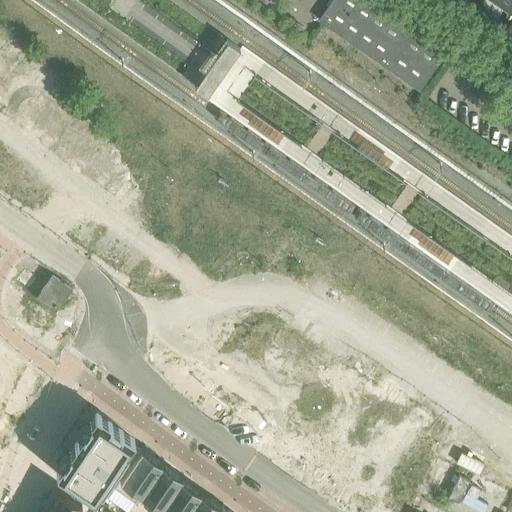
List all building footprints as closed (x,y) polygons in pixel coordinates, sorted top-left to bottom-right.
[(444,52),(369,0),(333,0),(320,19),(419,88),(444,52)] [(511,0),(494,0),(507,8),(511,0)] [(206,78),(198,89),(205,93),(212,82),(206,78)] [(56,308),(71,289),(52,275),(38,295),(56,308)] [(239,322),(206,368),(354,479),(404,511),(505,511),(464,485),(484,455),(444,429),(399,395),(377,425),(239,322)] [(96,413),(56,471),(59,473),(94,498),(111,473),(119,478),(138,451),(130,445),(134,439),(96,413)] [(119,478),(114,486),(135,500),(162,461),(141,447),(139,451),(138,451),(119,478)] [(162,461),(135,500),(136,501),(138,497),(156,510),(154,511),(155,511),(181,475),(162,461)] [(181,475),(155,511),(184,511),(200,490),(182,477),(182,475),(181,475)] [(59,489),(46,511),(75,511),(82,501),(59,489)] [(200,490),(184,511),(213,511),(220,503),(200,490)] [(232,511),(220,503),(213,511),(232,511)]
